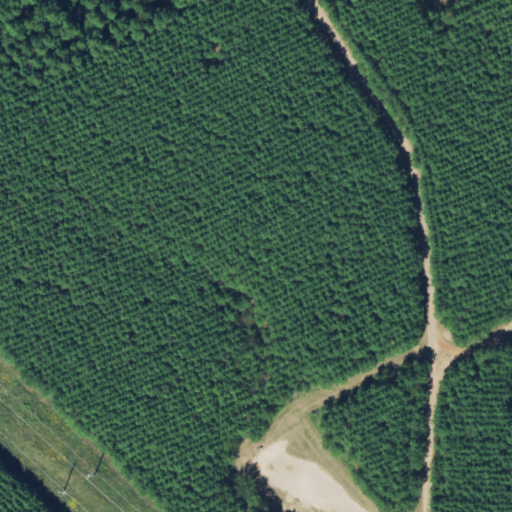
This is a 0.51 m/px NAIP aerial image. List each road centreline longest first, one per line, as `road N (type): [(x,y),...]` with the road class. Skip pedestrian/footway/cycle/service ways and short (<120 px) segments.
road 1 (residential): [(451,358),(431,328),(375,126),(301,0)]
road 2 (residential): [(428,511),(451,358)]
